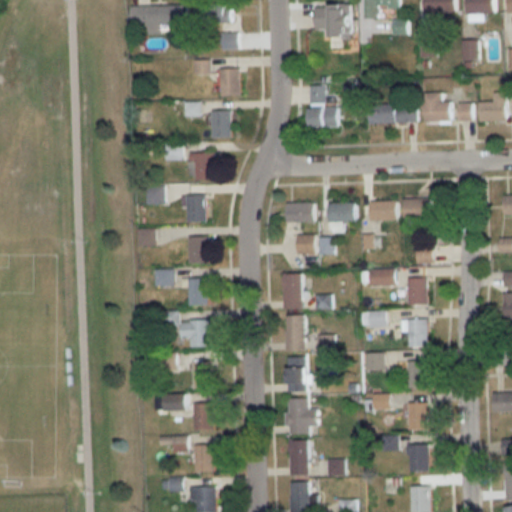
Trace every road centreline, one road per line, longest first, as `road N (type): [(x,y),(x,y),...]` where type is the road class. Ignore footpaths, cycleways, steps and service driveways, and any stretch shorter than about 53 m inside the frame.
road 1 (residential): [(252,511),(245,255),(275,95),(274,0)]
road 2 (residential): [(464,511),(463,163)]
road 3 (residential): [(259,166),(511,161)]
